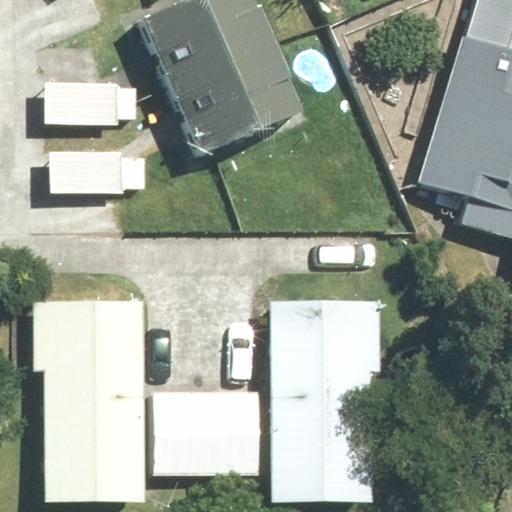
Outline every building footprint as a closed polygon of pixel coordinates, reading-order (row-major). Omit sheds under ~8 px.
[(246,0),(208,0),(124,33),(187,194),(305,148),(246,0)] [(511,0),(473,0),(416,182),(511,211),(511,0)] [(138,95),(47,89),(44,129),(135,135),(138,95)] [(143,162),(54,160),(53,199),(142,202),(143,162)] [(369,511),(367,301),(258,302),(260,511),(369,511)] [(34,310),(30,500),(137,502),(141,312),(34,310)] [(246,394),(156,393),(156,476),(245,476),(246,394)]
